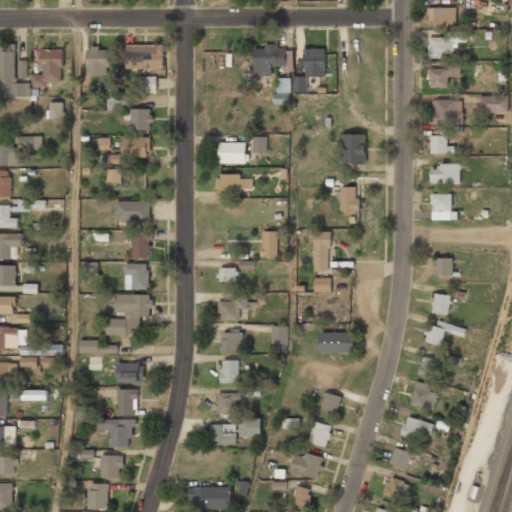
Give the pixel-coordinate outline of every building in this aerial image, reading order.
[(456,6),(428,6),(428,21),(456,21),(456,6)] [(456,36),(429,36),(429,55),(456,55),(456,36)] [(125,68),(163,68),(163,44),(125,44),(125,68)] [(273,65),(287,65),(287,44),(254,44),(254,75),(273,75),(273,65)] [(0,79),(16,79),(16,46),(0,46),(0,79)] [(111,73),(111,46),(87,46),(87,73),(111,73)] [(325,75),(325,47),(304,47),(304,75),(325,75)] [(62,48),(42,48),(42,73),(33,73),(33,83),(62,83),(62,48)] [(460,65),(429,65),(429,86),(449,86),(449,75),(460,75),(460,65)] [(140,92),(157,92),(157,76),(140,76),(140,92)] [(307,91),(307,76),(295,76),(295,91),(307,91)] [(290,78),(276,78),(276,102),(290,102),(290,78)] [(26,82),(15,84),(17,95),(28,93),(26,82)] [(509,95),(479,95),(479,112),(509,112),(509,95)] [(108,110),(129,110),(129,97),(108,96),(108,110)] [(433,120),(462,120),(462,99),(433,99),(433,120)] [(63,117),(63,101),(50,101),(50,117),(63,117)] [(152,129),(152,107),(126,107),(126,120),(131,120),(131,129),(152,129)] [(341,163),(366,163),(366,133),(341,133),(341,163)] [(430,153),(449,153),(449,134),(430,134),(430,153)] [(19,136),(19,148),(42,148),(42,136),(19,136)] [(150,136),(122,136),(122,155),(150,155),(150,136)] [(253,152),(267,152),(267,136),(254,136),(253,152)] [(98,149),(110,149),(111,138),(99,137),(98,149)] [(219,163),(246,163),(246,141),(219,141),(219,163)] [(0,164),(16,164),(16,142),(0,142),(0,164)] [(122,155),(108,154),(108,162),(121,163),(122,155)] [(460,164),(431,164),(431,184),(460,184),(460,164)] [(0,195),(11,195),(11,169),(0,169),(0,195)] [(121,182),(121,169),(108,169),(108,182),(121,182)] [(251,179),(241,179),(241,174),(218,174),(218,190),(251,190),(251,179)] [(341,208),(359,208),(359,185),(341,185),(341,208)] [(452,193),(431,193),(431,211),(452,211),(452,193)] [(150,220),(150,199),(117,199),(117,220),(150,220)] [(0,226),(18,226),(18,215),(11,215),(11,203),(0,203),(0,226)] [(132,257),(152,257),(152,230),(132,230),(132,257)] [(278,256),(278,230),(262,230),(262,256),(278,256)] [(314,270),(330,270),(330,230),(314,230),(314,270)] [(0,257),(15,257),(15,247),(23,247),(23,233),(0,233),(0,257)] [(453,257),(435,257),(435,275),(453,275),(453,257)] [(255,260),(240,261),(241,269),(255,269),(255,260)] [(98,262),(83,262),(83,273),(98,273),(98,262)] [(150,288),(150,262),(125,262),(125,288),(150,288)] [(16,264),(0,264),(0,285),(16,285),(16,264)] [(237,266),(218,266),(218,281),(237,281),(237,266)] [(330,290),(330,278),(315,278),(315,290),(330,290)] [(39,293),(39,283),(25,284),(25,293),(39,293)] [(108,333),(140,333),(140,314),(152,314),(153,293),(115,292),(115,315),(108,315),(108,333)] [(433,312),(449,314),(451,294),(435,293),(433,312)] [(0,312),(15,312),(15,295),(0,295),(0,312)] [(218,299),(218,319),(238,319),(238,307),(247,307),(247,299),(218,299)] [(30,313),(17,314),(18,323),(30,323),(30,313)] [(430,319),(425,341),(442,345),(446,330),(463,335),(465,329),(430,319)] [(287,343),(287,325),(273,325),(273,343),(287,343)] [(0,326),(0,347),(21,347),(21,326),(0,326)] [(221,351),(243,351),(243,330),(221,330),(221,351)] [(320,351),(354,351),(354,332),(320,332),(320,351)] [(98,339),(81,339),(81,350),(98,350),(98,339)] [(64,343),(37,343),(37,346),(21,346),(21,354),(64,355),(64,343)] [(435,376),(440,359),(423,354),(418,371),(435,376)] [(38,366),(37,356),(21,356),(21,366),(38,366)] [(239,358),(221,358),(221,381),(239,381),(239,358)] [(0,381),(15,381),(15,361),(0,361),(0,381)] [(117,381),(142,381),(142,361),(117,361),(117,381)] [(438,384),(416,380),(411,403),(433,408),(438,384)] [(118,414),(138,414),(138,388),(118,388),(118,414)] [(23,400),(47,400),(48,390),(23,389),(23,400)] [(342,396),(325,391),(321,407),(338,412),(342,396)] [(239,392),(218,392),(218,412),(239,412),(239,392)] [(0,415),(7,415),(8,395),(0,395),(0,415)] [(95,406),(77,406),(76,417),(94,417),(95,406)] [(421,429),(432,432),(435,422),(407,414),(401,433),(419,438),(421,429)] [(133,446),(133,418),(98,418),(98,428),(111,428),(111,446),(133,446)] [(262,435),(262,418),(239,418),(239,435),(262,435)] [(299,418),(283,418),(283,427),(299,427),(299,418)] [(333,425),(314,420),(309,441),(328,446),(333,425)] [(237,444),(237,423),(210,423),(210,444),(237,444)] [(16,425),(0,425),(0,444),(16,444),(16,425)] [(390,462),(407,467),(412,451),(395,446),(390,462)] [(93,449),(82,450),(82,458),(94,458),(93,449)] [(324,456),(296,449),(290,470),(319,477),(324,456)] [(122,476),(122,454),(100,454),(100,476),(122,476)] [(0,455),(0,473),(16,473),(16,455),(0,455)] [(384,494),(406,499),(410,481),(388,476),(384,494)] [(0,509),(13,509),(13,481),(0,481),(0,509)] [(89,509),(108,509),(108,482),(89,482),(89,509)] [(312,488),(296,485),(292,503),(308,507),(312,488)] [(232,507),(232,486),(188,486),(188,507),(232,507)]
